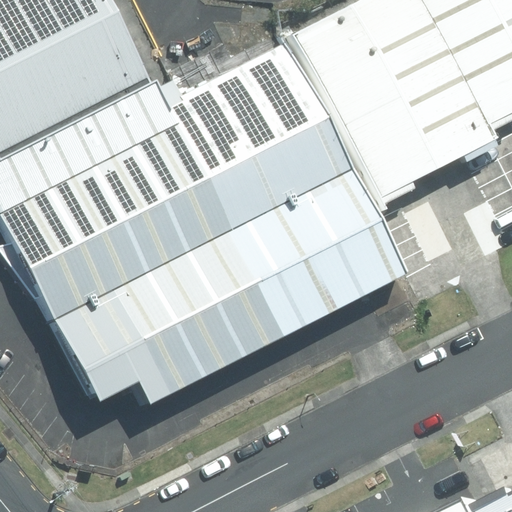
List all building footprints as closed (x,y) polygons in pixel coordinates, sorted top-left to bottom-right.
[(109,0),(0,0),(0,161),(156,89),(109,0)] [(407,0),(359,0),(282,40),(363,206),(482,146),(474,131),(407,0)] [(511,0),(407,0),(474,131),(511,111),(511,0)] [(363,206),(282,40),(175,100),(169,83),(156,89),(0,161),(0,249),(78,410),(120,390),(131,413),(391,280),(362,230),(363,206)] [(511,511),(511,500),(490,511),(511,511)]
